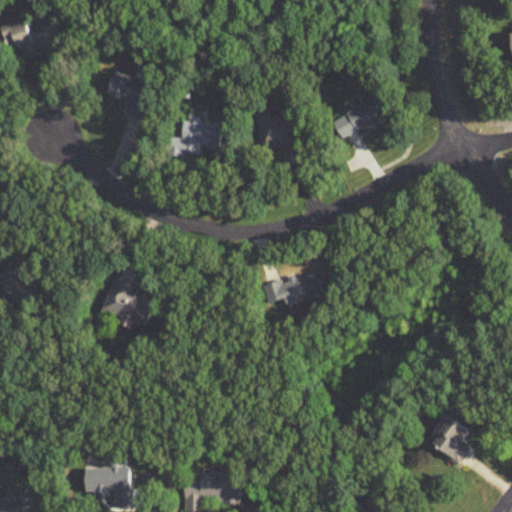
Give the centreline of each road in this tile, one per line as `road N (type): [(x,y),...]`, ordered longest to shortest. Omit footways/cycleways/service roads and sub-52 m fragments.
road 1 (residential): [(428,0),(444,112),(511,225),(509,498),(497,511)]
road 2 (residential): [(42,126),(139,205),(235,234),(320,215),(420,164),(511,138)]
